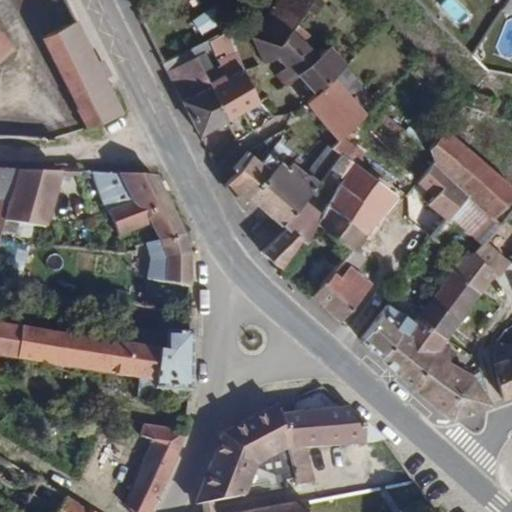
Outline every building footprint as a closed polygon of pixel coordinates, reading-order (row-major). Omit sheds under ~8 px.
[(293,18),(305,0),(275,0),(252,33),(275,42),(293,18)] [(117,108),(73,16),(39,34),(73,102),(70,103),(81,126),(117,108)] [(310,91),(343,61),(326,42),(316,51),(302,37),(306,30),(293,18),(275,42),(252,33),(249,32),(259,58),(273,53),(281,62),(266,75),(275,87),(292,71),(310,91)] [(223,117),(194,59),(191,52),(188,45),(160,59),(195,133),(223,117)] [(257,98),(230,45),(213,53),(239,108),(257,98)] [(194,59),(206,53),(202,46),(191,52),(194,59)] [(239,108),(213,53),(212,50),(206,53),(194,59),(223,117),(239,108)] [(372,100),(359,86),(362,82),(343,61),(310,91),(303,98),(334,137),(360,112),(372,100)] [(487,108),(492,95),(470,87),(461,99),(487,108)] [(460,142),(487,108),(461,99),(440,124),(460,142)] [(400,125),(372,100),(360,112),(371,122),(374,120),(391,134),(400,125)] [(498,222),(490,214),(511,189),(511,187),(460,142),(440,124),(424,146),(430,158),(462,190),(488,215),(483,220),(492,228),(498,222)] [(245,193),(288,145),(275,137),(257,157),(244,147),(227,169),(231,173),(222,182),(236,202),(245,193)] [(326,162),(337,149),(323,139),(301,171),(312,180),(326,162)] [(278,222),(300,195),(312,180),(301,171),(299,173),(292,167),(300,156),(288,145),(245,193),(278,222)] [(341,175),(351,159),(337,149),(326,162),(341,175)] [(462,190),(430,158),(414,179),(429,193),(423,200),(442,215),(445,211),(462,190)] [(362,274),(354,267),(364,255),(352,245),(395,191),(351,159),(341,175),(318,210),(313,218),(347,245),(307,292),(337,318),(359,290),(353,285),(362,274)] [(0,216),(12,173),(0,172),(0,216)] [(41,233),(56,176),(12,173),(0,216),(0,235),(12,239),(25,249),(54,249),(56,236),(41,233)] [(177,236),(150,180),(86,177),(96,205),(92,208),(96,217),(102,215),(114,239),(144,227),(153,243),(177,236)] [(488,215),(462,190),(445,211),(453,218),(471,234),(483,220),(488,215)] [(313,218),(318,210),(300,195),(278,222),(280,224),(258,247),(277,264),(298,236),(301,237),(313,218)] [(424,255),(453,218),(445,211),(442,215),(428,232),(416,249),(424,255)] [(483,237),(492,228),(483,220),(471,234),(463,247),(468,252),(483,237)] [(183,286),(183,255),(177,236),(153,243),(139,246),(144,270),(138,270),(137,277),(183,286)] [(496,272),(507,260),(483,237),(468,252),(463,247),(448,267),(478,291),(493,270),(496,272)] [(443,336),(478,291),(448,267),(416,308),(414,311),(443,336)] [(76,308),(78,298),(48,294),(46,304),(76,308)] [(404,331),(411,320),(409,318),(414,311),(416,308),(404,300),(387,303),(383,300),(359,338),(377,355),(398,327),(404,331)] [(470,372),(444,358),(452,347),(440,341),(443,336),(414,311),(409,318),(411,320),(404,331),(419,343),(396,372),(437,408),(470,372)] [(185,392),(184,334),(158,333),(157,351),(0,326),(0,360),(131,380),(147,382),(150,390),(185,392)] [(396,372),(419,343),(404,331),(398,327),(377,355),(396,372)] [(511,351),(511,344),(491,352),(491,360),(511,351)] [(498,397),(511,391),(511,351),(491,360),(489,361),(498,397)] [(482,383),(476,367),(470,372),(479,386),(482,383)] [(479,386),(470,372),(437,408),(448,418),(488,401),(479,386)] [(183,405),(185,392),(150,390),(147,382),(131,380),(131,401),(183,405)] [(280,411),(277,401),(255,412),(268,453),(273,467),(294,461),(291,448),(280,411)] [(384,438),(347,405),(280,411),(291,448),(305,445),(306,447),(318,446),(384,438)] [(268,453),(255,412),(216,432),(211,452),(193,502),(241,494),(254,460),(268,453)] [(143,511),(154,492),(169,460),(178,432),(137,427),(133,437),(145,443),(118,505),(130,511),(143,511)] [(311,466),(306,447),(305,445),(291,448),(294,461),(296,469),(311,466)] [(330,493),(318,446),(306,447),(311,466),(296,469),(305,499),(330,493)] [(306,511),(305,499),(236,511),(306,511)] [(78,511),(60,500),(52,511),(78,511)]
